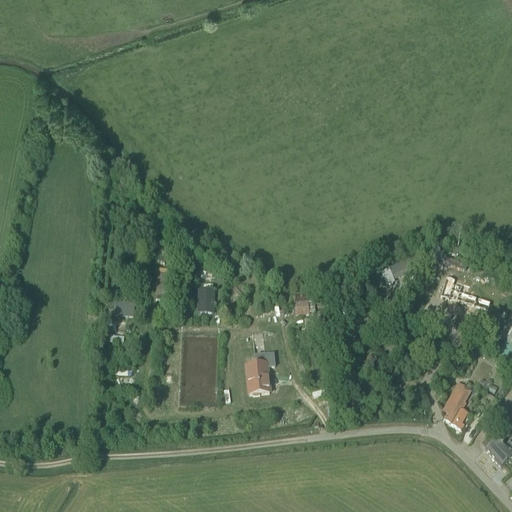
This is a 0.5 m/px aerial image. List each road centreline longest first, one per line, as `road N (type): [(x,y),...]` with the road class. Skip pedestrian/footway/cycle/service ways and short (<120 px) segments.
road 1 (track): [(305,438),(0,463)]
road 2 (unclassified): [(511,510),(436,433),(305,438)]
